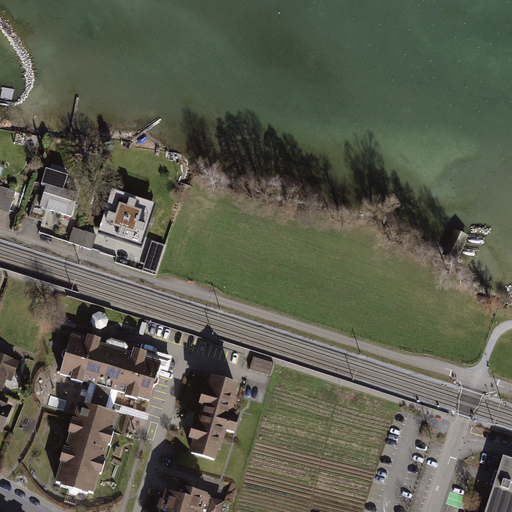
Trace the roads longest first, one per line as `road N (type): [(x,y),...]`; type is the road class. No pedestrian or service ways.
road 1 (residential): [(0,229),(476,377)]
road 2 (residential): [(221,360),(188,349),(138,511)]
road 3 (residential): [(476,377),(432,511)]
